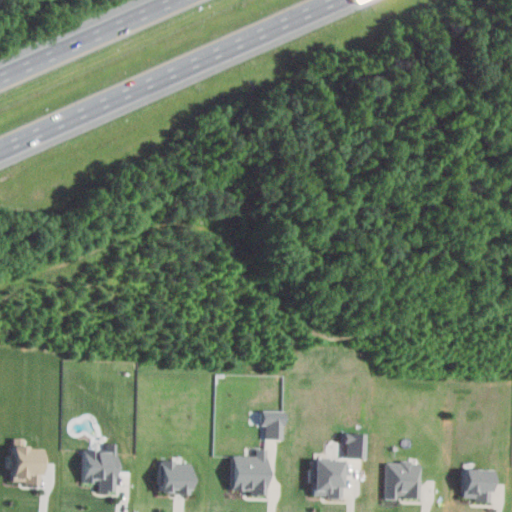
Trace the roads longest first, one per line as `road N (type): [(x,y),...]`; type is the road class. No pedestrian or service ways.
road 1 (motorway): [(0,149),(335,0)]
road 2 (motorway): [(173,0),(0,77)]
